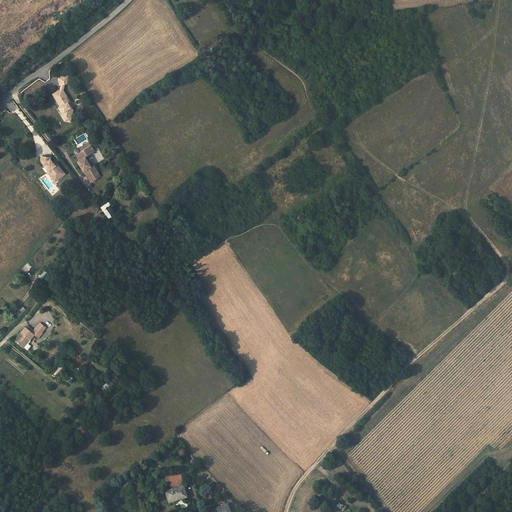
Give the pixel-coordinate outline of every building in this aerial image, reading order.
[(69,75),(59,77),(61,85),(63,84),(65,84),(71,83),(69,75)] [(64,90),(63,88),(62,89),(54,94),(61,106),(65,113),(64,117),(65,120),(71,121),(78,117),(72,107),(72,108),(69,103),(70,102),(71,101),(64,90)] [(29,131),(33,128),(19,107),(15,110),(29,131)] [(39,147),(46,143),(40,132),(32,136),(39,147)] [(89,143),(77,150),(79,153),(91,146),(89,143)] [(94,152),(91,146),(79,153),(77,150),(76,150),(75,150),(74,152),(80,160),(78,161),(84,172),(85,171),(91,182),(100,177),(93,166),(91,167),(84,157),(94,152)] [(42,156),(41,162),(48,171),(47,172),(50,177),(52,176),(58,176),(63,172),(55,162),(53,164),(50,159),(50,157),(42,156)] [(109,202),(101,207),(109,219),(112,217),(106,208),(111,205),(109,202)] [(40,324),(36,328),(41,332),(45,328),(40,324)] [(41,332),(36,328),(34,331),(28,326),(27,328),(26,328),(15,340),(23,347),(34,335),(37,337),(41,332)] [(36,357),(39,360),(45,353),(42,350),(36,357)] [(59,365),(52,374),(56,377),(63,368),(59,365)] [(101,387),(105,391),(109,387),(105,383),(101,387)] [(181,474),(166,475),(167,486),(181,485),(181,474)] [(183,487),(166,492),(169,503),(187,498),(183,487)]
